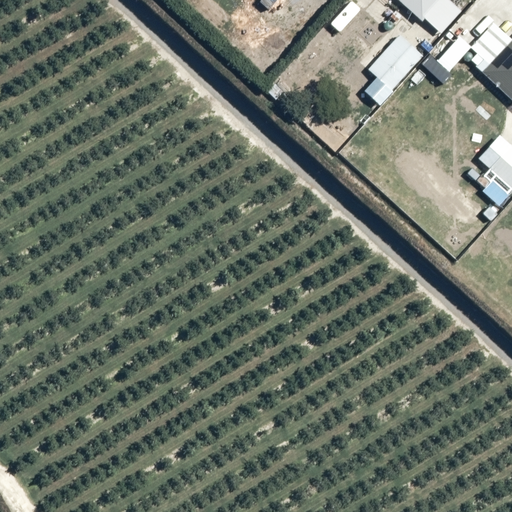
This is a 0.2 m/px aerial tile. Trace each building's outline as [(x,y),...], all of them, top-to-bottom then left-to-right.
[(395,0),(435,35),(456,11),(443,0),(395,0)] [(511,35),(508,40),(493,28),(473,53),(488,65),(479,75),(497,89),(511,101),(511,35)] [(422,54),(399,33),(365,70),(388,91),(422,54)] [(446,53),(436,44),(414,67),(424,77),(446,53)] [(511,184),(511,148),(506,143),(483,167),(507,190),(511,184)]
